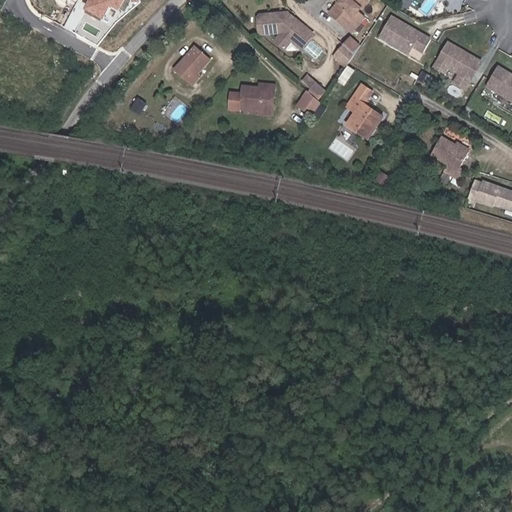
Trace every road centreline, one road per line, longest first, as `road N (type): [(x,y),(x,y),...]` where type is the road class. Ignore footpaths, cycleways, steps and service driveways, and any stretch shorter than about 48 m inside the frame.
road 1 (unclassified): [(118,66),(0,225)]
road 2 (residential): [(16,0),(29,17),(118,66)]
